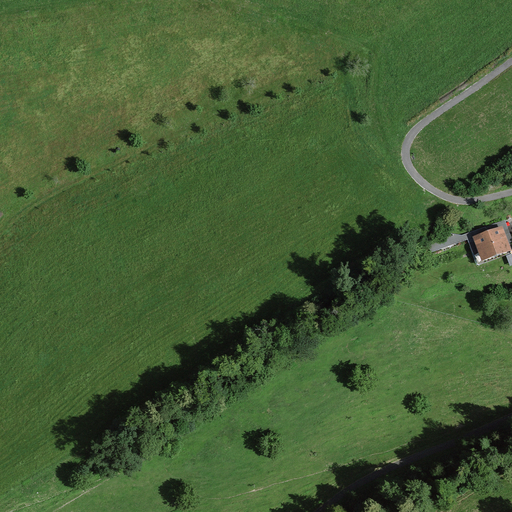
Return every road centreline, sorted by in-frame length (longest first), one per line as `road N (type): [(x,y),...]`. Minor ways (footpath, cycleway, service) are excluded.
road 1 (residential): [(511,193),(469,203),(442,196),(408,166),(405,146),(446,105),(511,60)]
road 2 (residential): [(319,511),(350,486),(511,415)]
